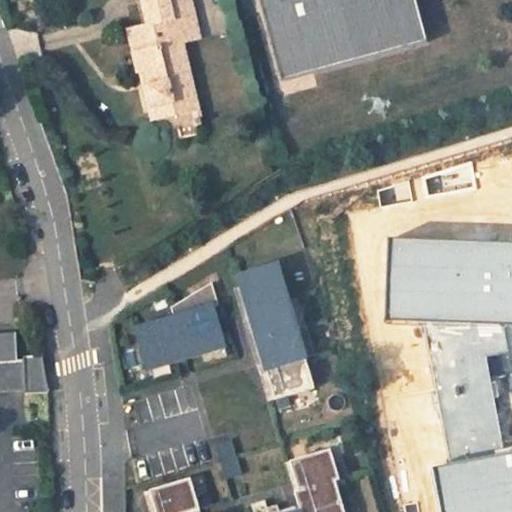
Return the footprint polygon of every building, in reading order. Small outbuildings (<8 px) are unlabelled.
[(181,0),(128,0),(131,15),(115,18),(123,60),(128,60),(135,93),(149,91),(150,103),(182,96),(169,32),(187,29),(181,0)] [(255,0),(279,86),(422,47),(408,0),(255,0)] [(511,240),(390,236),(387,320),(423,322),(504,324),(511,324),(511,240)] [(322,387),(290,259),(240,272),(272,399),(322,387)] [(221,305),(139,321),(148,365),(230,349),(221,305)] [(511,365),(504,324),(423,322),(449,464),(511,451),(511,365)] [(19,363),(18,334),(0,335),(0,392),(27,391),(27,394),(49,393),(44,359),(26,360),(26,363),(19,363)] [(352,511),(337,450),(289,461),(301,510),(293,511),(205,511),(197,479),(151,490),(156,511),(352,511)] [(511,511),(511,451),(449,464),(432,467),(441,511),(511,511)]
